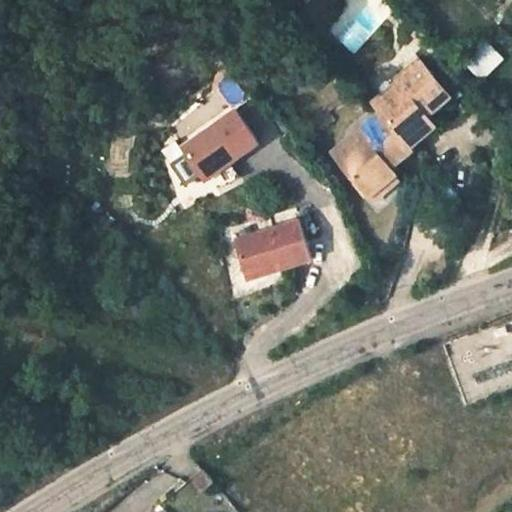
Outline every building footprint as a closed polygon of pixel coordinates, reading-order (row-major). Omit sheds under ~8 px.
[(481,79),(505,59),(486,37),(462,58),(481,79)] [(416,146),(412,142),(433,121),(427,115),(449,94),(418,63),(396,84),(400,89),(377,108),(382,113),(359,135),(366,143),(344,165),(371,192),(394,169),(416,146)] [(183,181),(199,172),(204,180),(265,146),(243,106),(165,149),(183,181)] [(336,157),(344,165),(366,143),(359,135),(336,157)] [(400,176),(394,169),(371,192),(377,199),(400,176)] [(244,274),(305,250),(290,217),(231,241),(244,274)] [(497,337),(508,333),(505,326),(495,330),(497,337)]
